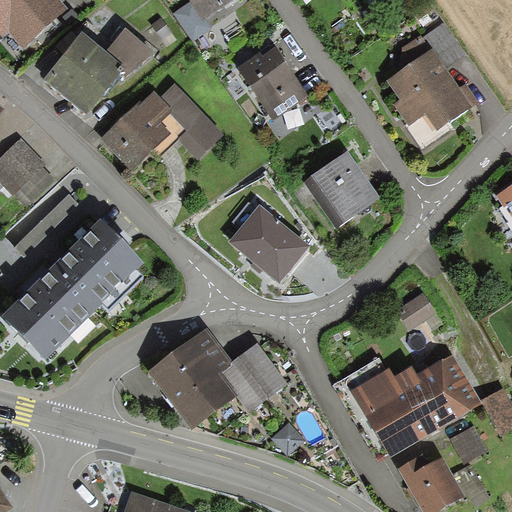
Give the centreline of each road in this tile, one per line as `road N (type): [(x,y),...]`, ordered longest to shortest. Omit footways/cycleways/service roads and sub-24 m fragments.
road 1 (residential): [(0,81),(51,120),(223,296)]
road 2 (tertiary): [(74,424),(288,487),(338,511)]
road 3 (residential): [(282,0),(432,211)]
road 4 (residential): [(223,296),(280,319),(311,315),(349,297),(432,211)]
road 5 (residential): [(74,424),(124,353),(223,296)]
